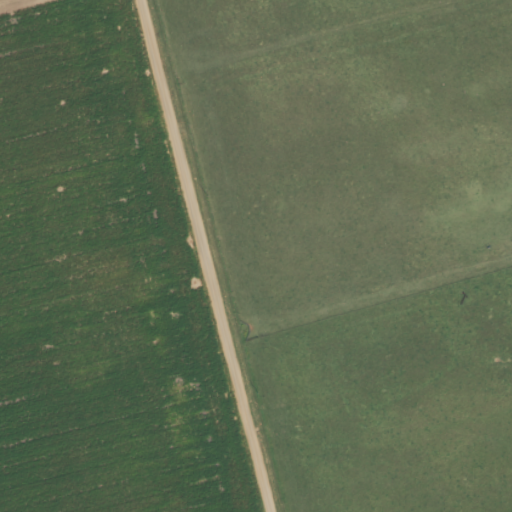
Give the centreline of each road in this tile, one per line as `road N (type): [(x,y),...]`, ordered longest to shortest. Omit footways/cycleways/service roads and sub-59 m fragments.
road 1 (residential): [(274,511),(143,0)]
road 2 (residential): [(223,311),(511,231)]
